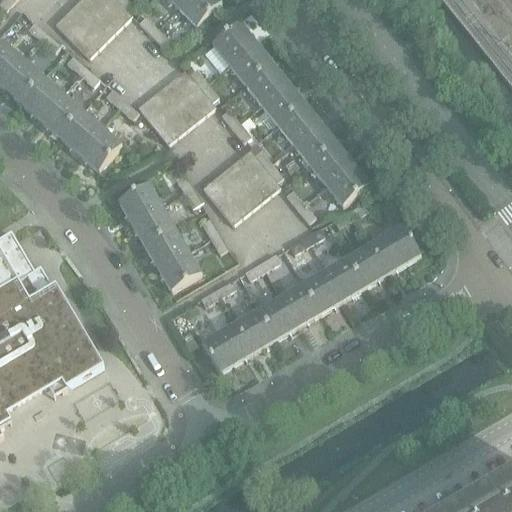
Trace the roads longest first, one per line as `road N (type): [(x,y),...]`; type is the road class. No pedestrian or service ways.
road 1 (residential): [(210,434),(74,214),(0,140)]
road 2 (residential): [(494,265),(387,123),(275,0)]
road 3 (residential): [(210,434),(494,265)]
road 4 (unclassified): [(360,511),(511,425)]
road 5 (residential): [(79,511),(210,434)]
